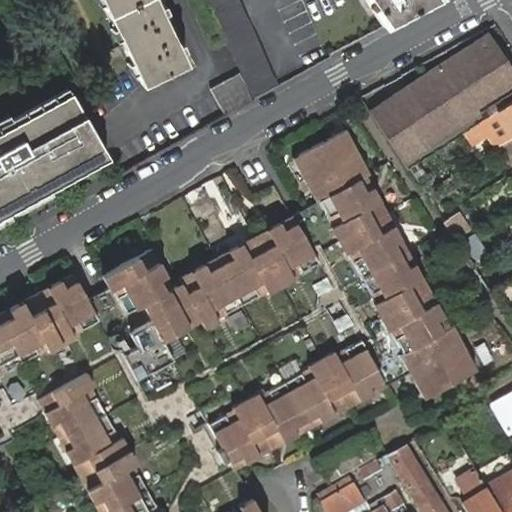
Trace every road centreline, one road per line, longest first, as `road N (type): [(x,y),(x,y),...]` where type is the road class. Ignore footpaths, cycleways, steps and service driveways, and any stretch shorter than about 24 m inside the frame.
road 1 (residential): [(476,0),(0,270)]
road 2 (residential): [(169,391),(218,475),(281,477)]
road 3 (residential): [(281,477),(393,410)]
